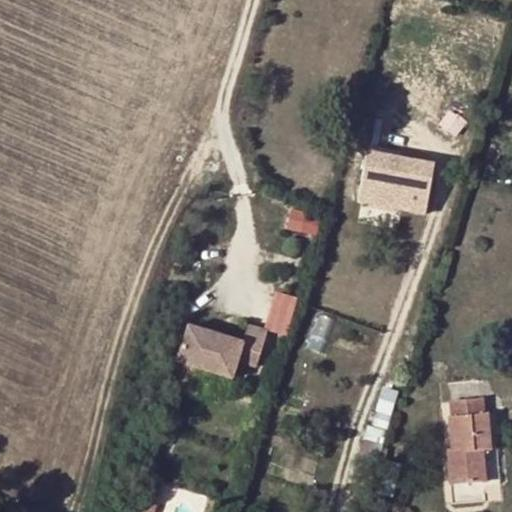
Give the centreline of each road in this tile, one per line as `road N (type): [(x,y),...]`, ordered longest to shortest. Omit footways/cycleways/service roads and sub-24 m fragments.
road 1 (track): [(227,89),(144,267),(69,511)]
road 2 (residential): [(252,0),(227,89),(227,163)]
